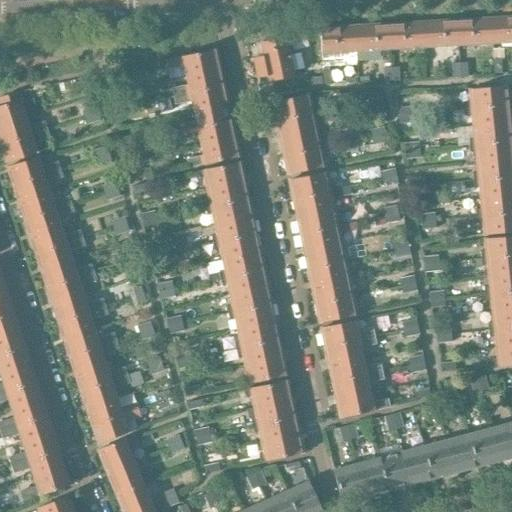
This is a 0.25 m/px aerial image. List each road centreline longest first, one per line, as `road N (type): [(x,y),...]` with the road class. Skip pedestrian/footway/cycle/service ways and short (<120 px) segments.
road 1 (residential): [(221,0),(333,511)]
road 2 (residential): [(96,511),(0,233)]
road 3 (residential): [(208,0),(0,8)]
